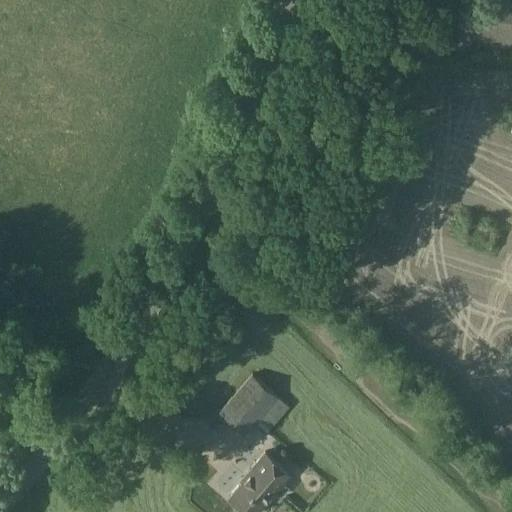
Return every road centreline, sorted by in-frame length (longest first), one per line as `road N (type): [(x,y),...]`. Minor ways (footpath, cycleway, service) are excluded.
road 1 (tertiary): [(0,509),(152,305),(228,157),(294,0)]
road 2 (track): [(507,511),(199,219)]
